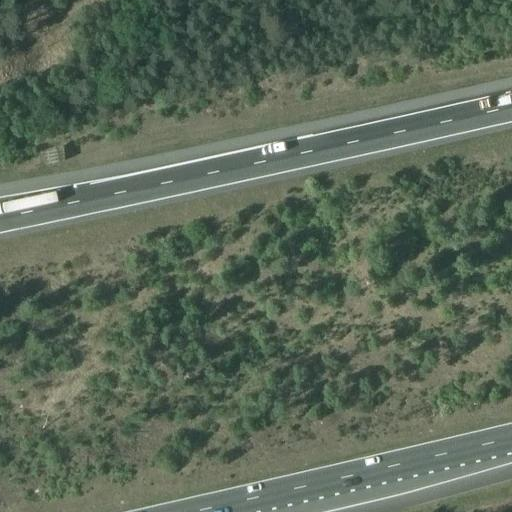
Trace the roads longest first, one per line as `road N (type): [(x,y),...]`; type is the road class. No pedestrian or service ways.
road 1 (motorway): [(511,108),(0,219)]
road 2 (motorway): [(198,511),(511,438)]
